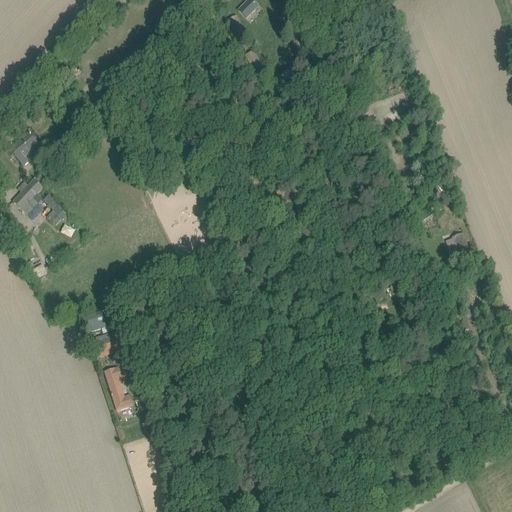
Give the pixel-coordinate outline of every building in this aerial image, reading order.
[(250,0),(249,0),(238,11),(246,19),(258,7),(250,0)] [(228,19),(235,37),(244,33),(237,16),(228,19)] [(245,56),(252,71),(262,66),(255,51),(245,56)] [(65,147),(73,153),(124,89),(117,83),(65,147)] [(53,93),(49,99),(65,116),(71,111),(53,93)] [(9,151),(16,158),(23,167),(42,151),(40,149),(45,144),(35,132),(29,136),(28,135),(9,151)] [(21,193),(13,202),(27,216),(38,204),(43,199),(37,194),(43,189),(33,180),(27,186),(24,183),(18,190),(21,193)] [(43,203),(53,212),(47,219),(55,226),(60,221),(62,221),(65,218),(65,215),(62,212),(64,210),(49,196),(43,203)] [(76,223),(72,227),(77,231),(81,227),(76,223)] [(463,235),(452,239),(452,240),(458,257),(459,258),(470,254),(463,235)] [(20,241),(30,261),(35,259),(24,239),(20,241)] [(419,298),(426,301),(430,294),(423,291),(419,298)] [(106,328),(101,312),(84,317),(89,333),(106,328)] [(94,344),(98,358),(127,349),(122,336),(94,344)] [(116,369),(104,373),(117,413),(134,407),(130,395),(125,397),(119,380),(128,377),(124,366),(116,369)]
